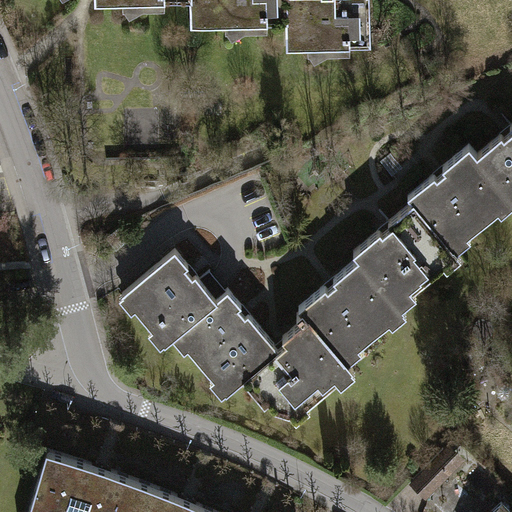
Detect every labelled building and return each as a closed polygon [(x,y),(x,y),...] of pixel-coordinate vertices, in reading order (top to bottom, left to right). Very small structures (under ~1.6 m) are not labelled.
[(287,17),(287,0),(191,0),(192,18),(287,17)] [(370,0),(287,0),(287,17),(287,42),(371,42),(370,0)] [(502,129),(476,153),(509,192),(511,194),(511,122),(511,124),(511,125),(511,128),(506,133),(502,129)] [(434,171),(407,194),(412,200),(450,243),(463,231),(466,235),(497,209),(494,205),(509,192),(476,153),(468,143),(443,165),(445,168),(438,175),(434,171)] [(379,227),(354,249),(359,254),(396,297),(409,286),(412,290),(443,264),(440,260),(454,248),(450,243),(412,200),(387,221),(390,224),(382,231),(379,227)] [(174,248),(127,289),(139,303),(134,307),(152,328),(156,325),(168,338),(178,329),(216,296),(195,271),(192,274),(185,265),(187,263),(174,248)] [(325,282),(300,303),(302,306),(343,352),(356,341),(359,345),(390,318),(386,314),(401,302),(396,297),(359,254),(334,276),(336,279),(329,286),(325,282)] [(216,296),(178,329),(191,343),(186,347),(214,378),(217,375),(228,389),(241,377),(278,346),(247,311),(245,313),(238,306),(241,303),(227,286),(216,296)] [(278,346),(241,377),(264,404),(268,401),(274,408),(288,414),(302,401),(307,406),(338,379),(334,375),(350,361),(343,352),(302,306),(296,312),(302,318),(283,335),(286,339),(278,346)] [(448,442),(412,479),(426,493),(463,455),(448,442)] [(119,511),(132,474),(45,446),(25,511),(119,511)] [(217,511),(218,510),(132,474),(119,511),(217,511)] [(510,511),(501,502),(490,511),(510,511)]
